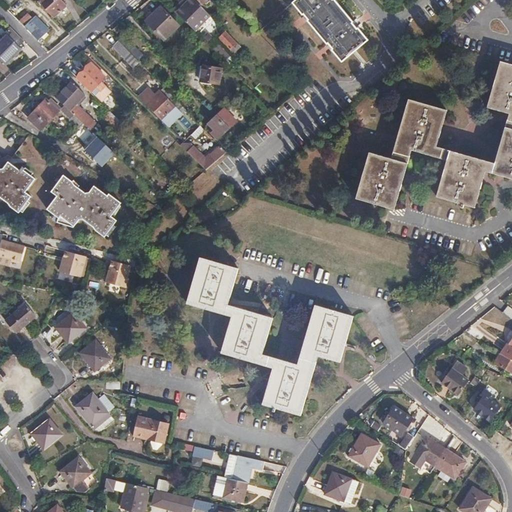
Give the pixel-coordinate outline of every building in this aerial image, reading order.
[(39,0),(37,3),(52,19),(65,5),(60,0),(39,0)] [(212,18),(192,0),(188,0),(178,12),(197,32),(212,18)] [(225,11),(230,6),(224,0),(218,0),(216,2),(225,11)] [(296,0),(294,2),(304,14),(305,12),(310,18),(308,19),(329,42),(330,41),(335,46),(333,48),(343,59),(369,38),(358,26),(357,28),(352,22),(354,20),(336,0),(296,0)] [(177,25),(159,7),(146,20),(163,38),(177,25)] [(29,16),(25,12),(17,18),(35,38),(39,35),(41,37),(45,33),(43,30),(45,28),(31,14),(29,16)] [(226,32),(219,38),(231,51),(238,45),(226,32)] [(5,34),(0,38),(0,60),(3,63),(9,57),(13,54),(19,48),(5,34)] [(208,44),(212,40),(206,34),(202,38),(208,44)] [(123,35),(118,40),(127,49),(138,60),(143,55),(123,35)] [(127,49),(118,40),(112,45),(133,67),(139,62),(138,60),(127,49)] [(434,145),(445,109),(407,97),(389,156),(367,149),(353,193),(391,205),(409,146),(445,158),(433,194),(457,201),(456,205),(459,206),(461,202),(471,205),(482,169),(511,178),(511,65),(499,61),(485,106),(506,113),(491,162),(434,145)] [(100,80),(104,76),(90,63),(76,77),(101,100),(111,90),(100,80)] [(217,84),(218,68),(200,67),(198,82),(217,84)] [(73,81),(56,98),(63,104),(68,110),(74,103),(70,99),(80,88),(73,81)] [(186,110),(163,87),(155,95),(148,88),(139,97),(169,126),(186,110)] [(98,101),(88,91),(85,95),(95,105),(98,101)] [(47,100),(45,98),(28,117),(41,129),(58,110),(55,107),(56,105),(49,98),(47,100)] [(68,110),(63,104),(59,108),(69,118),(68,119),(76,127),(81,122),(68,110)] [(119,120),(104,106),(101,110),(115,124),(119,120)] [(230,128),(217,115),(209,122),(215,129),(212,132),(218,138),(230,128)] [(197,139),(204,131),(200,127),(192,134),(197,139)] [(91,134),(85,128),(80,133),(86,139),(91,134)] [(87,152),(106,167),(119,151),(99,136),(87,152)] [(251,136),(241,144),(249,154),(259,146),(251,136)] [(207,170),(227,152),(221,146),(207,159),(193,145),(188,151),(207,170)] [(0,196),(9,203),(11,207),(19,213),(31,197),(25,192),(35,179),(24,171),(25,169),(23,167),(20,171),(9,162),(4,169),(0,169),(0,196)] [(110,218),(121,203),(109,194),(108,196),(94,187),(90,193),(85,194),(74,186),(74,183),(64,176),(51,192),(58,197),(47,210),(59,218),(58,223),(74,227),(80,220),(84,219),(94,226),(97,231),(106,238),(116,223),(110,218)] [(22,246),(3,241),(0,240),(0,255),(7,258),(9,261),(15,263),(19,261),(22,246)] [(78,276),(83,255),(62,250),(57,271),(78,276)] [(227,307),(237,270),(199,260),(186,306),(230,318),(221,354),(272,369),(262,405),(273,408),(272,413),(274,413),(276,409),(300,416),(317,357),(339,362),(351,316),(314,306),(297,365),(261,356),(271,320),(227,307)] [(126,279),(129,266),(110,261),(105,283),(126,288),(128,279),(126,279)] [(35,316),(24,304),(4,320),(15,332),(35,316)] [(86,329),(74,313),(56,328),(68,344),(86,329)] [(111,354),(98,339),(80,353),(93,369),(111,354)] [(508,344),(501,354),(511,359),(511,340),(509,344),(508,344)] [(511,359),(501,354),(499,352),(494,362),(511,372),(511,359)] [(459,395),(471,377),(456,366),(444,384),(459,395)] [(490,421),(501,405),(485,393),(473,409),(490,421)] [(108,413),(92,394),(76,408),(91,427),(108,413)] [(402,436),(413,419),(393,406),(383,423),(402,436)] [(164,443),(168,425),(139,418),(135,435),(164,443)] [(62,435),(50,420),(32,435),(45,450),(62,435)] [(399,446),(405,450),(408,446),(413,437),(407,433),(399,446)] [(435,467),(446,450),(426,437),(410,461),(420,467),(424,460),(435,467)] [(374,467),(383,454),(361,439),(353,453),(374,467)] [(215,460),(217,451),(207,448),(198,447),(196,455),(215,460)] [(465,462),(446,450),(435,467),(455,479),(465,462)] [(228,478),(247,482),(250,468),(262,470),(264,462),(232,454),(226,478),(228,478)] [(93,474),(80,459),(63,473),(78,493),(85,494),(90,490),(83,482),(93,474)] [(428,462),(424,469),(431,473),(436,467),(428,462)] [(340,498),(351,478),(333,469),(322,489),(340,498)] [(243,502),(247,482),(228,478),(223,497),(243,502)] [(110,480),(106,502),(105,511),(116,511),(118,508),(123,483),(110,480)] [(127,484),(123,483),(118,508),(122,509),(127,484)] [(142,511),(148,489),(127,484),(122,509),(136,511),(142,511)] [(401,495),(411,498),(413,490),(404,487),(401,495)] [(152,505),(165,508),(169,494),(155,490),(152,505)] [(463,511),(486,511),(493,503),(475,490),(461,511),(463,511)] [(211,510),(213,504),(172,494),(169,509),(183,511),(191,511),(192,510),(196,511),(197,506),(211,510)]
